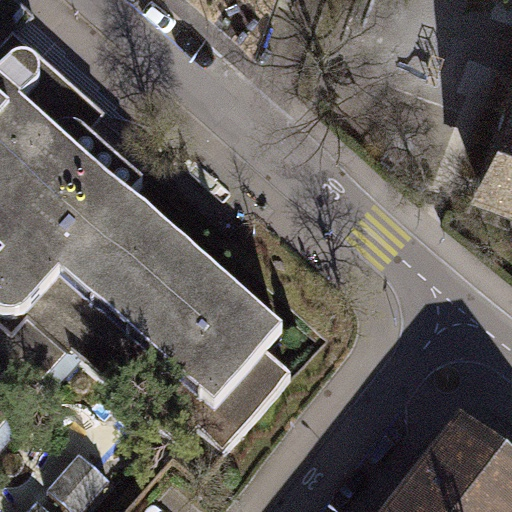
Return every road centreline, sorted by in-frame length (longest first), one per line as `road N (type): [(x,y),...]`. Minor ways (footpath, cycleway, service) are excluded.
road 1 (residential): [(103,0),(447,309)]
road 2 (residential): [(290,511),(447,309)]
